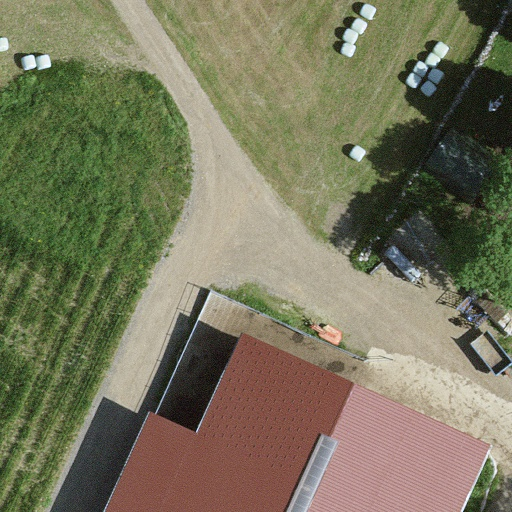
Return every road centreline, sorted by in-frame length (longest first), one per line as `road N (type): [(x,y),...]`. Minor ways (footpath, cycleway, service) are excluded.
road 1 (track): [(511,415),(412,316),(300,266),(135,0)]
road 2 (track): [(300,266),(471,0)]
